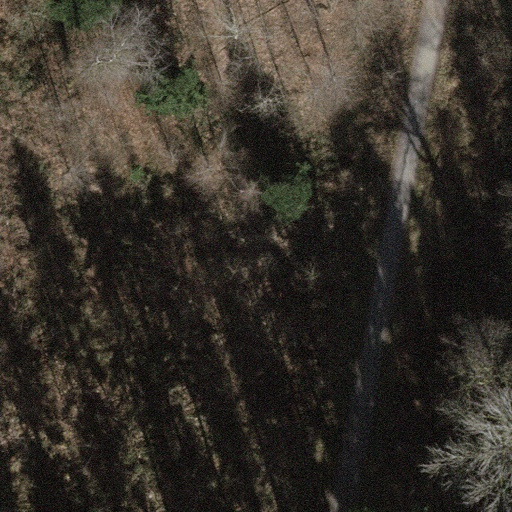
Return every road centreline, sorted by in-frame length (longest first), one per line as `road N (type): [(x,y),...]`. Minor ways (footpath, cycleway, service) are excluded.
road 1 (track): [(448,0),(344,511)]
road 2 (track): [(330,511),(511,441)]
